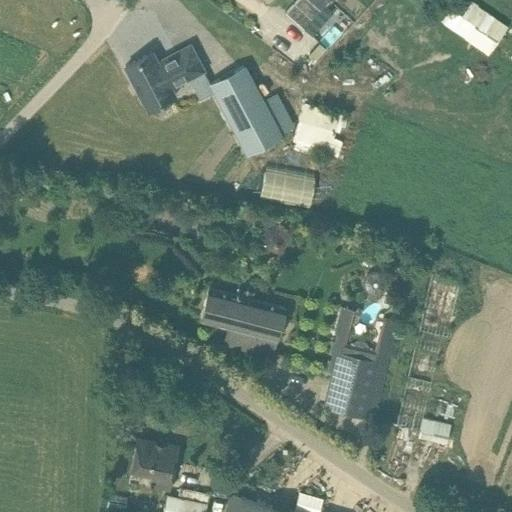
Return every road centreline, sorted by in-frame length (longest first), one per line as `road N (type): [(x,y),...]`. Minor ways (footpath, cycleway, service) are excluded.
road 1 (unclassified): [(413,511),(163,344),(58,301),(0,294)]
road 2 (unclassified): [(0,141),(112,17)]
